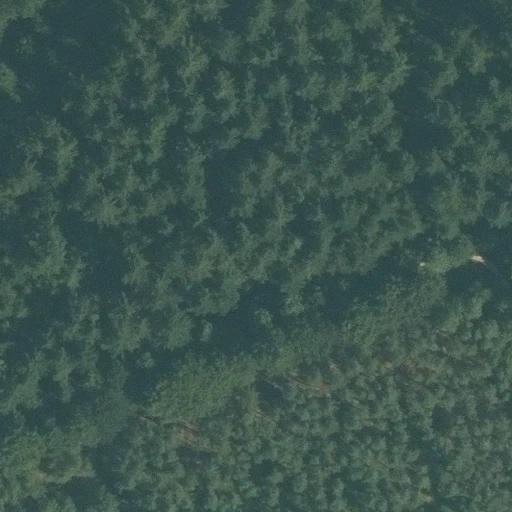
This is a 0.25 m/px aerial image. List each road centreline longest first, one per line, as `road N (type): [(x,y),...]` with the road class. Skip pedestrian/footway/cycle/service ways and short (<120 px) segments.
road 1 (track): [(511,316),(480,253),(181,349)]
road 2 (track): [(181,349),(0,421)]
road 3 (track): [(80,0),(0,103)]
